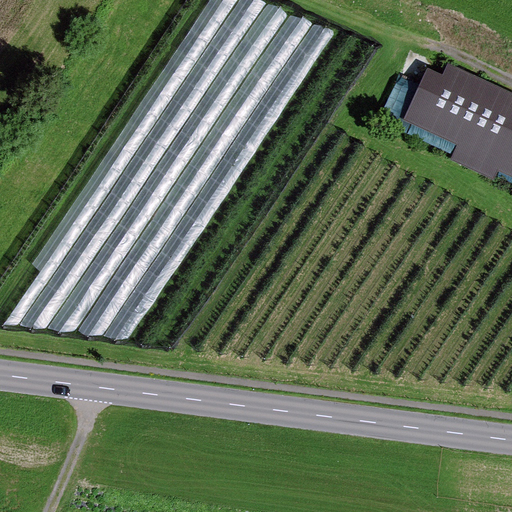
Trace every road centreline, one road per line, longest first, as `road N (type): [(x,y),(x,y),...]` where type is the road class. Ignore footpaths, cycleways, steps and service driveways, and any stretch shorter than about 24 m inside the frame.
road 1 (secondary): [(511,439),(0,373)]
road 2 (track): [(105,387),(51,511)]
